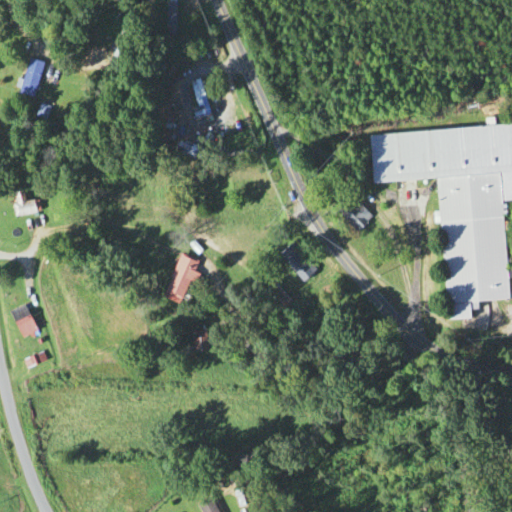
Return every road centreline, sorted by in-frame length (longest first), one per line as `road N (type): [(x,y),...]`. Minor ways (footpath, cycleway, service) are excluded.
road 1 (residential): [(211,0),(301,205),(328,244),(415,342),(480,370),(511,370)]
road 2 (residential): [(0,371),(21,465),(42,511)]
